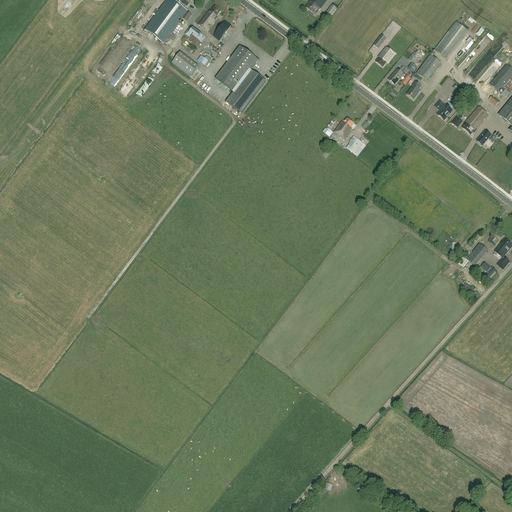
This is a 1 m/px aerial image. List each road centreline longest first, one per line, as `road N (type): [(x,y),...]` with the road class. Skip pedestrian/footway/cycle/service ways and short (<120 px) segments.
road 1 (tertiary): [(511,205),(240,0)]
road 2 (track): [(293,511),(499,279)]
